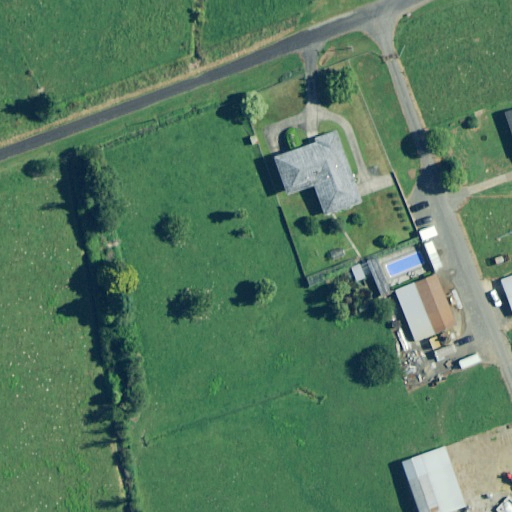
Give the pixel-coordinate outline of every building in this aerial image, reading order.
[(511,110),(503,114),(511,137),(511,110)] [(360,202),(336,135),(273,157),(287,195),(313,186),(324,215),(360,202)] [(443,266),(433,240),(423,244),(434,270),(443,266)] [(346,254),(342,246),(329,253),(332,261),(346,254)] [(380,269),(377,260),(368,264),(381,297),(390,294),(384,279),(380,269)] [(364,278),(360,265),(351,268),(356,281),(364,278)] [(434,334),(456,325),(436,275),(415,283),(395,291),(414,342),(434,334)] [(511,275),(500,280),(511,313),(511,275)] [(452,511),(465,508),(443,449),(401,464),(418,511),(452,511)]
